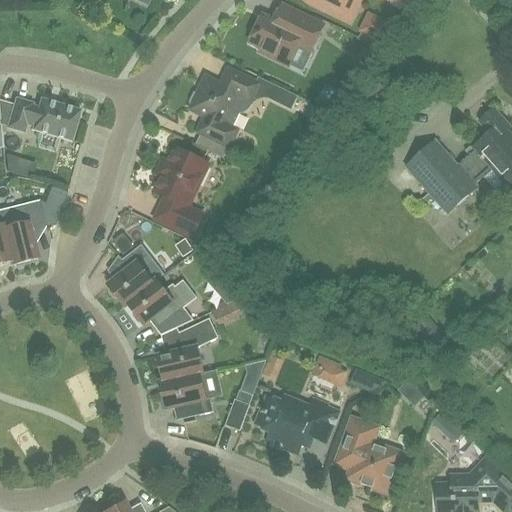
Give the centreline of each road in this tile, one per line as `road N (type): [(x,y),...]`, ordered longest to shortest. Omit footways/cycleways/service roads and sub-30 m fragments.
road 1 (residential): [(59,300),(92,233),(133,102)]
road 2 (residential): [(298,511),(127,448)]
road 3 (residential): [(127,448),(127,387),(116,360),(84,314),(59,300)]
road 4 (residential): [(0,502),(55,498),(86,484),(127,448)]
road 5 (residential): [(0,69),(63,73),(133,102)]
road 6 (residential): [(133,102),(218,0)]
